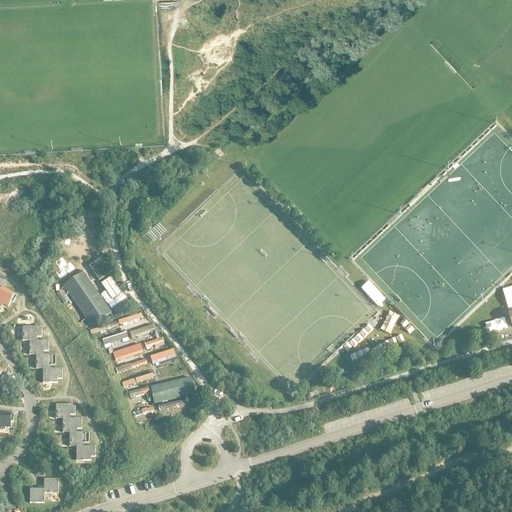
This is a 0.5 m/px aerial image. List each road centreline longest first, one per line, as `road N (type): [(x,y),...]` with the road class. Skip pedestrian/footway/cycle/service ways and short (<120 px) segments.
road 1 (unclassified): [(229,469),(511,381)]
road 2 (unclassified): [(244,413),(288,411),(511,342)]
road 3 (unclassified): [(111,200),(114,252),(127,286),(216,397)]
